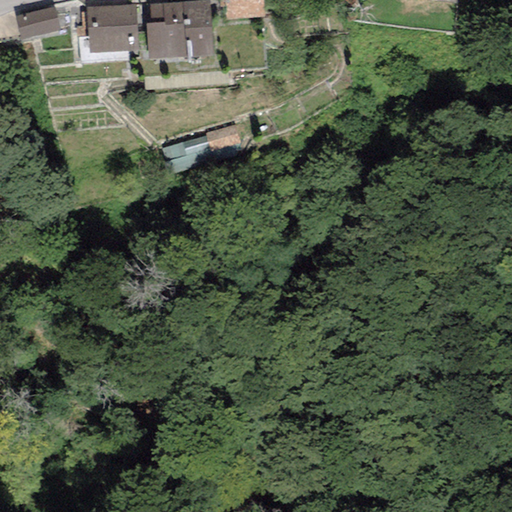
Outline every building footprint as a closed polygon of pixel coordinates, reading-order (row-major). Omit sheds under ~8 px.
[(261,0),(224,0),(225,20),(263,18),(261,0)] [(209,1),(145,5),(149,59),(212,55),(209,1)] [(136,6),(86,7),(88,52),(137,51),(136,6)] [(55,8),(16,16),(21,41),(60,34),(55,8)] [(214,151),(241,141),(235,127),(209,137),(214,151)]
